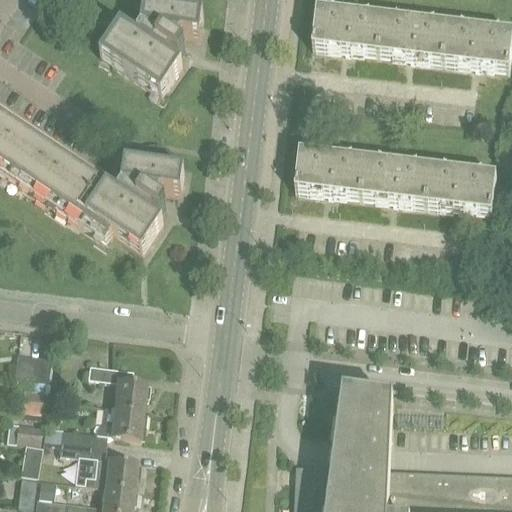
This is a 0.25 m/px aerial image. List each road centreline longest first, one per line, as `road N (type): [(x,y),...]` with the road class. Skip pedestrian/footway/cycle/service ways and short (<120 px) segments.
road 1 (residential): [(225,338),(0,311)]
road 2 (residential): [(473,100),(257,72)]
road 3 (residential): [(453,244),(240,216)]
road 4 (tertiary): [(203,511),(225,338)]
road 5 (tertiary): [(240,216),(257,72)]
road 6 (tertiary): [(225,338),(240,216)]
